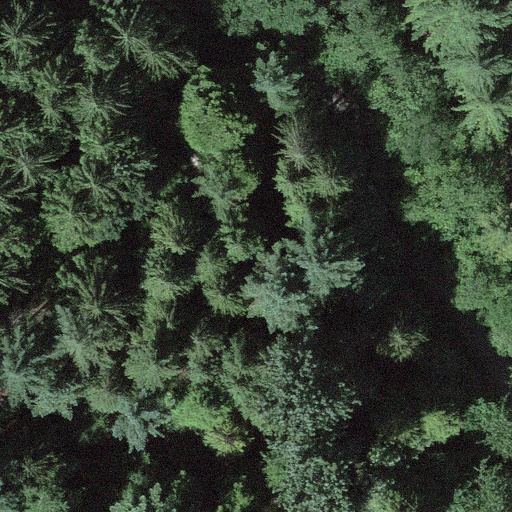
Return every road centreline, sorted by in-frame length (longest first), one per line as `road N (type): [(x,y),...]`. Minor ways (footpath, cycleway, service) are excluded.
road 1 (track): [(511,386),(504,363),(390,213),(326,80),(252,0)]
road 2 (track): [(397,0),(457,110),(511,178)]
